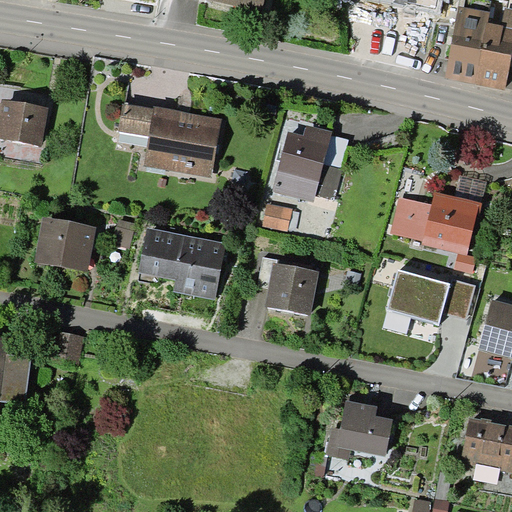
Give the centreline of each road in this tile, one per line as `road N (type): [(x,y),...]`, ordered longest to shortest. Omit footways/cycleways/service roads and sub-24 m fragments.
road 1 (primary): [(511,122),(260,62),(0,19)]
road 2 (residential): [(511,401),(0,301)]
